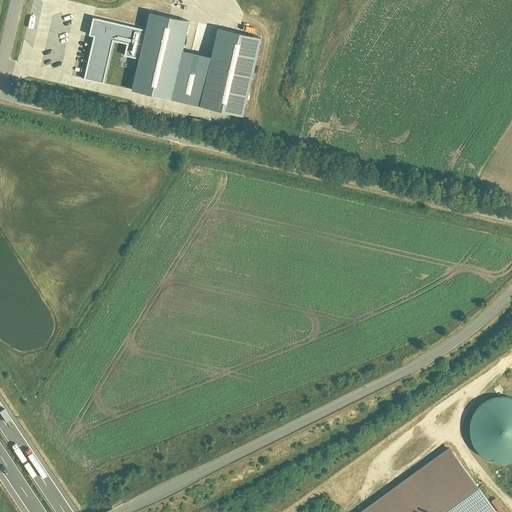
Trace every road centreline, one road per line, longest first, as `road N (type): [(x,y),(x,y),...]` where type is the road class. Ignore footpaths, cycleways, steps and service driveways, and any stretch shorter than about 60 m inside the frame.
road 1 (unclassified): [(511,221),(0,97)]
road 2 (residential): [(122,511),(398,376),(511,293)]
